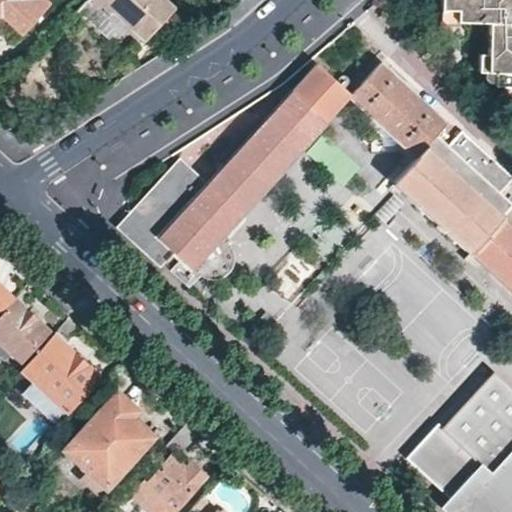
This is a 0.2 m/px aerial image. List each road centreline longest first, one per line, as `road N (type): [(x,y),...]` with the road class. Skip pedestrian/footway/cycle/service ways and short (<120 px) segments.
road 1 (tertiary): [(2,186),(358,511)]
road 2 (tertiary): [(2,186),(238,41),(285,0)]
